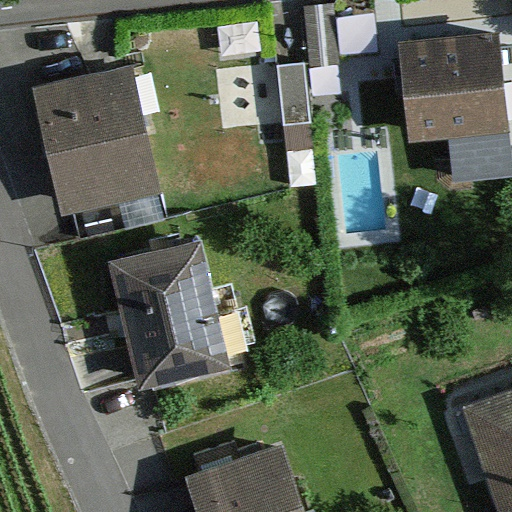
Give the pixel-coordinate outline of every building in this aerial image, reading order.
[(499,31),(396,41),(409,144),(448,137),(452,182),(511,177),(511,163),(508,131),(499,31)] [(127,61),(37,87),(70,203),(160,178),(127,61)] [(205,243),(113,264),(142,386),(234,364),(205,243)] [(511,511),(511,393),(468,408),(503,511),(511,511)] [(307,511),(284,447),(192,481),(203,511),(307,511)]
